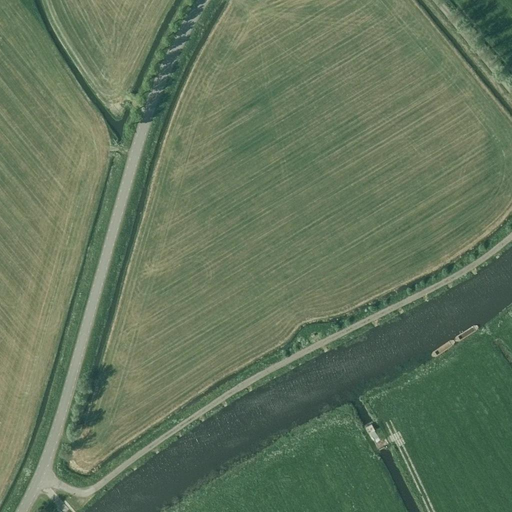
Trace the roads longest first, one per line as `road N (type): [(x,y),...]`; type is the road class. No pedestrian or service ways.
road 1 (unclassified): [(39,476),(88,490),(206,406),(485,258),(511,234)]
road 2 (tertiary): [(39,476),(162,75),(202,0)]
road 3 (unclassified): [(511,94),(432,0)]
